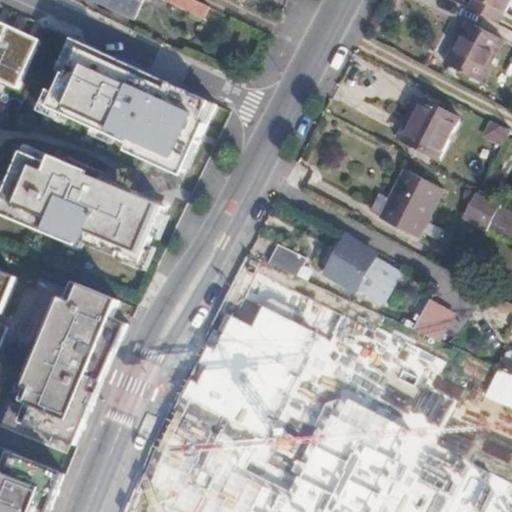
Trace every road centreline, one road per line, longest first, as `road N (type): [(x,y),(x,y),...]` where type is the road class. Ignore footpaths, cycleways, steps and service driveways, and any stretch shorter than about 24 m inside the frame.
road 1 (secondary): [(87,511),(135,389),(281,118)]
road 2 (residential): [(22,0),(281,118)]
road 3 (unknown): [(390,511),(399,457),(449,472),(458,483),(446,511)]
road 4 (secondary): [(281,118),(345,0)]
